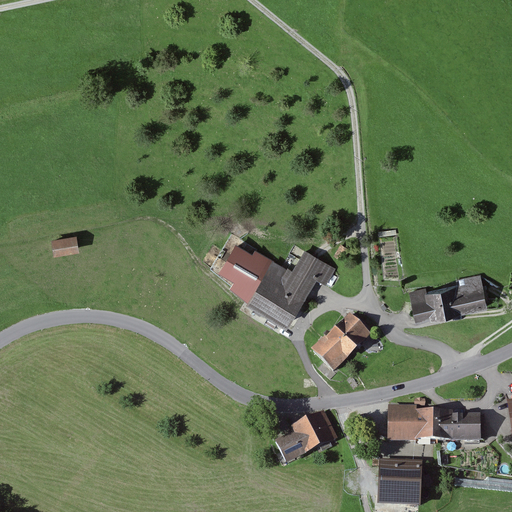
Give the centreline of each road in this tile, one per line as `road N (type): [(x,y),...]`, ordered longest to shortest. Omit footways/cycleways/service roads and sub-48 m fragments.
road 1 (unclassified): [(462,370),(426,384),(291,406),(243,396),(163,337),(116,316),(58,314),(0,341)]
road 2 (track): [(370,302),(352,94),(343,71),(248,0)]
road 3 (track): [(300,342),(242,305),(161,222),(146,217),(56,235)]
road 4 (track): [(511,308),(387,328)]
road 5 (residential): [(462,370),(442,349),(394,336),(370,302)]
